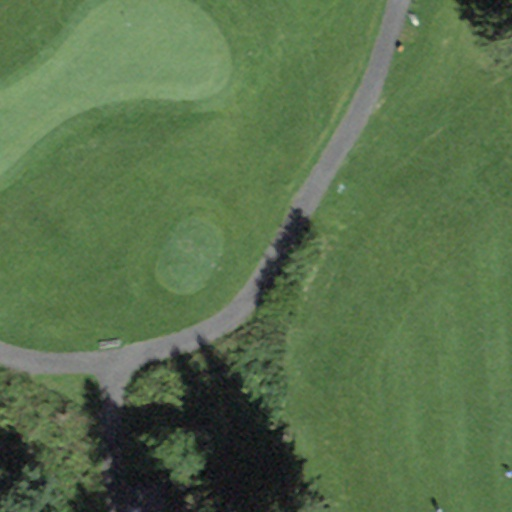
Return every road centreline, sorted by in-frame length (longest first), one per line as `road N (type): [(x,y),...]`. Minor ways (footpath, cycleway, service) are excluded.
road 1 (track): [(0,354),(39,364),(118,362),(175,347),(242,305),(370,91),(398,0)]
road 2 (track): [(114,511),(109,419),(118,362)]
